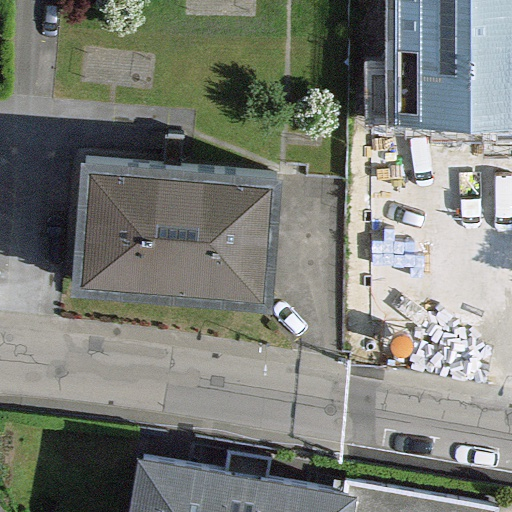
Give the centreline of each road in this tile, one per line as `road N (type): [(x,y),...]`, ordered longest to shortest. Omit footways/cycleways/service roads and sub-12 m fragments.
road 1 (tertiary): [(511,433),(0,366)]
road 2 (unknown): [(50,0),(35,230),(16,319)]
